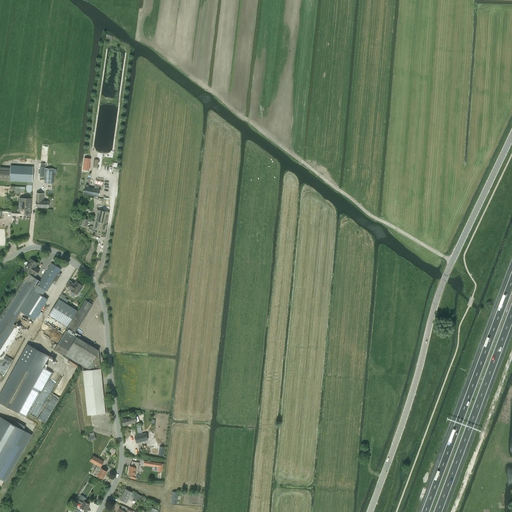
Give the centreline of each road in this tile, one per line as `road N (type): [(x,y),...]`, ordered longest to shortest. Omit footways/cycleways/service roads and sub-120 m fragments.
road 1 (track): [(452,261),(371,214),(94,0)]
road 2 (tertiary): [(370,511),(442,282),(511,135)]
road 3 (unclassified): [(98,511),(122,450),(101,297),(92,279),(54,249),(29,246),(0,261)]
road 4 (motorway): [(511,280),(425,511)]
road 5 (motorway): [(437,511),(511,313)]
road 6 (track): [(36,163),(37,102),(55,0)]
